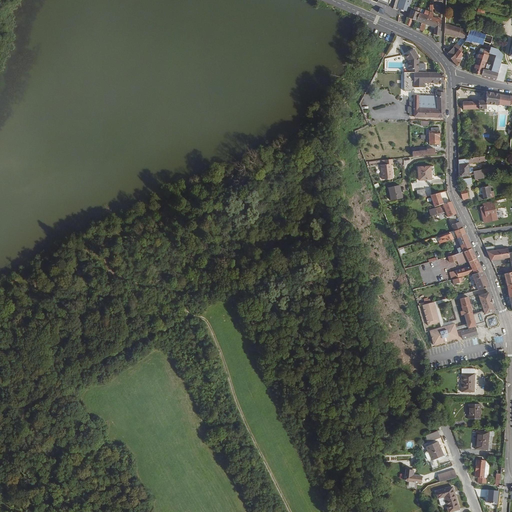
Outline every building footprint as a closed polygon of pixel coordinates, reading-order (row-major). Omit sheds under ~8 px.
[(408,11),(410,5),(409,4),(410,0),(398,0),(396,7),(408,11)] [(429,12),(426,25),(431,26),(432,19),(434,11),(436,12),(436,10),(437,8),(430,6),(429,12)] [(419,13),(411,10),(408,18),(409,18),(412,20),(418,22),(419,13)] [(418,22),(426,25),(429,12),(426,10),(424,15),(419,13),(418,22)] [(433,19),(432,19),(431,26),(436,28),(438,29),(439,25),(442,26),(442,22),(436,20),(437,19),(434,18),(433,19)] [(473,34),(448,26),(447,36),(468,42),(473,34)] [(494,39),(474,33),(473,34),(468,42),(471,43),(485,47),(486,43),(493,45),(494,39)] [(461,51),(463,48),(459,45),(454,50),(458,54),(461,51)] [(499,49),(491,47),(491,49),(490,51),(490,53),(489,54),(497,56),(495,66),(489,65),(487,66),(486,69),(485,68),(482,76),(497,80),(502,64),(504,55),(499,49)] [(417,73),(422,73),(422,62),(422,60),(420,57),(422,56),(417,49),(409,55),(413,62),(412,69),(414,69),(414,73),(417,73)] [(490,53),(490,51),(481,49),(477,62),(486,65),(489,54),(490,53)] [(454,50),(449,55),(453,60),(458,54),(454,50)] [(463,52),(461,51),(458,54),(453,60),(459,67),(465,62),(462,58),(464,56),(465,54),(464,53),(463,52)] [(476,67),(475,70),(474,73),(482,76),(485,68),(486,65),(477,62),(476,67)] [(497,80),(504,82),(509,65),(502,64),(497,80)] [(414,73),(407,72),(406,90),(416,90),(416,88),(425,88),(425,83),(440,84),(439,74),(422,73),(417,73),(414,73)] [(446,119),(446,91),(438,91),(438,92),(437,92),(437,96),(417,95),(416,103),(412,102),(412,115),(416,115),(416,117),(446,119)] [(502,96),(485,92),(483,100),(461,100),(461,110),(486,110),(486,104),(507,106),(508,96),(502,96)] [(441,144),(440,131),(433,131),(430,131),(431,144),(441,144)] [(393,157),(384,157),(384,162),(381,162),(382,175),(391,175),(391,162),(393,162),(393,157)] [(474,159),(459,161),(459,166),(459,176),(466,176),(473,176),(473,172),(469,172),(469,167),(469,165),(474,165),(486,163),(485,158),(474,159)] [(430,174),(430,165),(417,166),(418,179),(430,178),(430,174)] [(473,171),(473,172),(473,176),(473,180),(484,179),(483,174),(490,174),(496,174),(495,171),(500,171),(499,168),(483,170),(476,170),(473,171)] [(398,190),(397,183),(387,185),(390,198),(401,195),(400,190),(398,190)] [(491,198),(496,198),(495,192),(492,193),(491,187),(483,188),(480,189),(482,194),(480,195),(481,200),(491,198)] [(443,203),(439,192),(430,194),(435,205),(443,203)] [(456,213),(451,201),(443,203),(444,205),(447,211),(448,215),(456,213)] [(492,201),(486,203),(487,206),(483,206),(485,218),(498,216),(496,205),(495,201),(492,201)] [(437,209),(438,213),(447,211),(444,205),(436,207),(437,209)] [(454,229),(456,236),(465,233),(462,226),(461,227),(454,229)] [(456,236),(459,241),(460,243),(460,245),(468,242),(466,240),(468,239),(465,233),(456,236)] [(460,245),(460,243),(455,245),(456,248),(457,251),(471,247),(468,242),(460,245)] [(495,245),(485,247),(490,258),(505,255),(504,252),(507,252),(507,248),(496,250),(495,245)] [(454,268),(457,275),(469,272),(481,269),(471,247),(457,251),(451,253),(448,254),(451,261),(459,259),(458,257),(465,255),(467,260),(469,264),(468,264),(454,268)] [(486,280),(481,269),(469,272),(476,289),(485,286),(488,286),(486,280)] [(461,331),(463,339),(478,335),(476,327),(474,328),(474,327),(477,326),(476,325),(485,323),(486,327),(489,328),(496,326),(498,323),(496,316),(493,315),(492,311),(493,310),(487,292),(479,295),(481,303),(483,310),(473,313),(473,312),(465,314),(464,314),(462,315),(462,316),(466,315),(466,319),(467,321),(468,325),(468,326),(469,328),(472,327),(472,328),(461,331)] [(435,301),(441,321),(443,320),(439,303),(452,299),(457,316),(459,315),(454,296),(435,301)] [(464,310),(463,311),(464,314),(465,314),(473,312),(469,296),(462,298),(461,298),(464,310)] [(423,304),(429,324),(441,321),(435,301),(423,304)] [(441,321),(441,323),(443,328),(456,324),(467,321),(466,319),(461,320),(459,315),(457,316),(458,321),(445,325),(443,320),(441,321)] [(460,338),(457,329),(457,327),(456,324),(443,328),(431,331),(435,345),(460,338)] [(476,368),(463,367),(462,390),(475,390),(476,368)] [(481,417),(481,403),(469,402),(468,416),(481,417)] [(485,429),(477,428),(474,446),(487,447),(488,435),(493,436),(494,429),(485,428),(485,429)] [(439,435),(437,430),(426,434),(428,439),(439,435)] [(434,457),(445,453),(441,442),(430,446),(434,457)] [(484,458),(481,457),(476,457),(473,477),(478,477),(477,483),(485,483),(485,478),(481,478),(484,458)] [(440,483),(457,478),(455,469),(438,474),(440,483)] [(423,473),(406,471),(405,476),(407,478),(418,480),(418,482),(421,482),(423,473)] [(458,506),(452,484),(436,488),(437,495),(444,494),(448,509),(458,506)]
